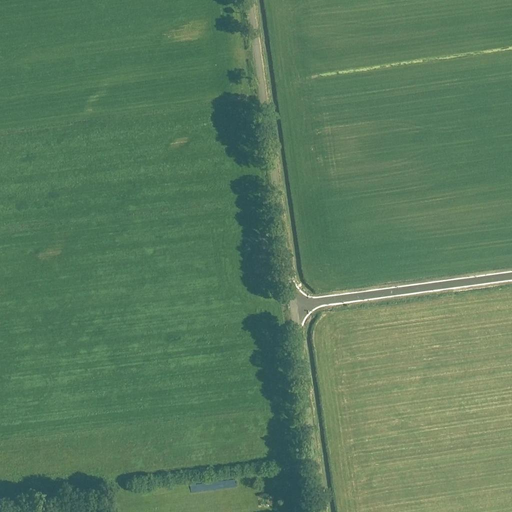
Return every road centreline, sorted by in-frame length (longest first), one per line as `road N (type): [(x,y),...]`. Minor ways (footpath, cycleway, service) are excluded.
road 1 (unclassified): [(293,307),(249,0)]
road 2 (unclassified): [(293,307),(511,278)]
road 3 (unclassified): [(320,511),(293,307)]
